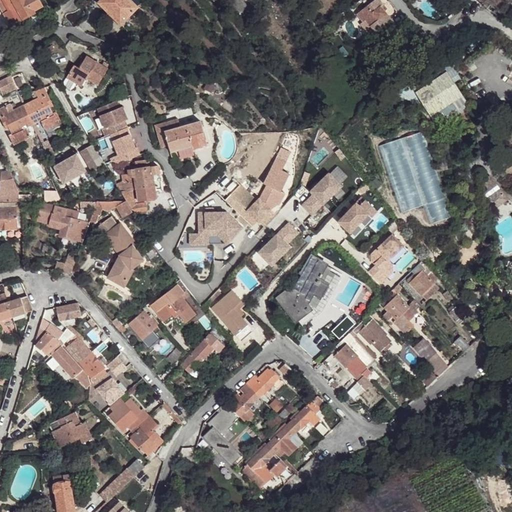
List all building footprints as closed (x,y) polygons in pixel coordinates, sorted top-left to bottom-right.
[(0,0),(0,2),(12,25),(36,12),(35,10),(44,5),(41,0),(0,0)] [(138,5),(133,0),(98,0),(121,22),(138,5)] [(383,6),(385,4),(381,0),(376,0),(358,15),(364,23),(366,21),(379,37),(397,24),(386,11),(383,6)] [(66,78),(76,84),(82,87),(87,79),(98,85),(109,68),(87,55),(80,68),(74,65),(66,78)] [(446,72),(415,92),(430,117),(462,96),(446,72)] [(12,75),(0,81),(0,87),(3,95),(17,88),(12,75)] [(74,87),(76,84),(66,78),(65,82),(65,84),(71,89),(74,87)] [(39,98),(25,105),(34,124),(42,121),(46,129),(62,121),(57,112),(54,114),(51,108),(49,103),(52,102),(45,88),(37,92),(39,98)] [(117,100),(97,108),(106,127),(103,128),(106,136),(111,133),(128,126),(125,119),(120,107),(117,100)] [(34,124),(25,105),(15,110),(12,105),(0,110),(0,115),(5,125),(8,123),(11,127),(14,133),(10,135),(15,145),(32,136),(27,128),(34,124)] [(122,106),(120,107),(125,119),(128,118),(122,106)] [(193,144),(187,124),(180,126),(178,118),(163,122),(169,144),(170,151),(192,145),(193,145),(193,144)] [(201,120),(187,124),(193,144),(206,140),(201,120)] [(453,133),(446,121),(436,128),(443,139),(453,133)] [(161,146),(169,144),(163,122),(156,124),(161,146)] [(511,122),(499,132),(503,138),(511,131),(511,122)] [(128,126),(111,133),(120,154),(116,155),(120,162),(124,161),(140,154),(142,153),(139,146),(137,147),(128,126)] [(511,131),(503,138),(511,149),(511,151),(497,163),(509,178),(511,175),(511,131)] [(448,220),(420,135),(402,140),(422,208),(428,225),(448,220)] [(422,208),(402,140),(380,148),(403,214),(422,208)] [(88,164),(101,157),(94,145),(82,152),(88,164)] [(87,171),(78,154),(56,167),(66,184),(87,171)] [(106,166),(101,157),(88,164),(93,173),(106,166)] [(137,169),(134,169),(137,188),(139,200),(156,197),(155,189),(161,188),(158,166),(149,167),(148,159),(136,161),(137,169)] [(281,191),(290,174),(273,165),(258,194),(269,200),(276,203),(279,204),(285,193),(281,191)] [(122,181),(116,184),(117,186),(124,182),(129,182),(128,174),(129,173),(129,170),(129,169),(125,170),(126,175),(121,175),(122,181)] [(132,189),(137,188),(134,169),(129,170),(129,173),(128,174),(129,182),(124,182),(125,190),(132,189)] [(10,171),(1,172),(3,181),(12,179),(10,171)] [(342,185),(329,172),(311,191),(314,194),(303,205),(313,214),(342,185)] [(496,182),(492,176),(484,182),(485,190),(496,182)] [(12,179),(3,181),(4,192),(18,192),(18,191),(13,179),(12,179)] [(124,182),(117,186),(120,191),(125,190),(124,182)] [(362,183),(356,189),(361,193),(366,188),(362,183)] [(241,184),(226,200),(253,225),(258,219),(260,221),(271,209),(272,208),(266,202),(260,197),(257,199),(241,184)] [(490,196),(496,192),(492,187),(487,192),(490,196)] [(501,188),(496,192),(490,196),(486,199),(495,210),(509,198),(501,188)] [(120,191),(125,200),(132,211),(132,212),(146,210),(145,202),(139,203),(136,204),(132,189),(125,190),(120,191)] [(47,195),(47,202),(63,201),(58,191),(47,191),(47,195)] [(337,221),(349,232),(367,213),(370,216),(376,209),(373,207),(360,195),(349,208),(351,209),(349,212),(347,210),(337,221)] [(132,211),(125,200),(116,205),(122,217),(132,211)] [(266,202),(272,208),(276,203),(269,200),(266,202)] [(105,204),(98,201),(94,213),(100,215),(105,204)] [(0,228),(17,228),(16,212),(23,212),(22,202),(20,202),(16,202),(0,202),(0,228)] [(39,220),(52,223),(54,214),(78,220),(78,219),(80,212),(50,204),(43,205),(39,220)] [(277,214),(271,209),(260,221),(265,226),(277,214)] [(204,213),(197,213),(198,234),(198,236),(208,236),(216,235),(226,244),(241,227),(225,212),(212,213),(204,213)] [(54,214),(52,223),(51,225),(62,229),(60,235),(73,238),(78,220),(54,214)] [(101,237),(105,234),(117,225),(110,216),(94,228),(101,237)] [(83,241),(90,222),(78,219),(78,220),(73,238),(83,241)] [(394,220),(386,227),(392,233),(400,225),(394,220)] [(120,254),(132,245),(135,243),(120,223),(117,225),(105,234),(105,235),(120,254)] [(260,252),(272,265),(291,246),(288,243),(299,232),(289,223),(260,252)] [(392,233),(371,252),(371,259),(376,263),(368,270),(380,282),(392,270),(393,263),(389,258),(403,244),(392,233)] [(198,234),(188,234),(189,246),(208,245),(208,236),(198,236),(198,234)] [(155,253),(148,242),(142,246),(148,257),(155,253)] [(144,261),(132,245),(120,254),(132,270),(144,261)] [(132,270),(120,254),(107,277),(125,287),(134,271),(132,270)] [(323,267),(325,264),(312,256),(302,272),(304,273),(294,290),(292,289),(279,299),(285,307),(288,305),(291,309),(288,311),(296,321),(297,320),(310,310),(307,307),(304,302),(310,292),(314,294),(323,299),(323,298),(320,296),(326,285),(317,279),(323,267)] [(71,274),(76,261),(71,260),(68,258),(66,262),(62,273),(71,274)] [(55,271),(62,273),(66,262),(58,261),(55,271)] [(427,300),(433,294),(428,288),(435,282),(434,282),(437,279),(422,263),(406,278),(427,300)] [(317,279),(326,285),(333,273),(329,270),(323,267),(317,279)] [(248,293),(259,286),(249,268),(237,274),(248,293)] [(326,285),(320,296),(323,298),(327,300),(340,276),(333,272),(333,273),(326,285)] [(428,288),(433,294),(440,288),(435,282),(428,288)] [(399,284),(392,290),(395,292),(397,294),(403,288),(399,284)] [(178,285),(152,305),(164,321),(171,316),(181,328),(197,315),(190,306),(182,295),(185,293),(178,285)] [(234,308),(237,305),(242,300),(233,290),(213,307),(243,341),(254,330),(240,315),(234,308)] [(454,297),(449,290),(443,294),(449,301),(454,297)] [(310,310),(297,320),(302,327),(315,317),(315,316),(320,312),(327,300),(323,298),(323,299),(314,294),(310,292),(304,302),(307,307),(310,310)] [(409,307),(397,294),(394,297),(385,306),(388,310),(393,315),(397,319),(395,321),(405,333),(414,325),(408,319),(417,311),(411,305),(409,307)] [(33,309),(27,295),(21,297),(26,311),(33,309)] [(8,301),(13,316),(26,311),(21,297),(11,300),(8,301)] [(0,319),(13,316),(8,301),(7,302),(0,303),(0,319)] [(57,307),(59,320),(75,317),(82,315),(79,302),(57,307)] [(243,312),(237,305),(234,308),(240,315),(243,312)] [(468,321),(456,306),(449,311),(459,324),(463,321),(465,323),(468,321)] [(129,324),(150,347),(161,337),(157,333),(161,329),(158,325),(160,324),(151,314),(149,316),(144,310),(129,324)] [(387,321),(393,315),(388,310),(382,316),(387,321)] [(511,313),(503,327),(511,333),(511,313)] [(368,314),(349,333),(353,336),(359,330),(372,343),(373,342),(381,351),(392,341),(383,332),(384,331),(368,314)] [(41,325),(48,332),(52,327),(47,324),(50,317),(44,315),(41,325)] [(347,317),(338,325),(345,332),(354,324),(347,317)] [(41,325),(35,344),(37,345),(48,332),(41,325)] [(126,330),(122,325),(118,328),(122,333),(126,330)] [(345,332),(338,325),(333,331),(340,338),(345,332)] [(223,333),(215,326),(205,338),(212,345),(215,347),(219,350),(226,344),(218,337),(223,333)] [(60,340),(64,343),(70,338),(52,327),(48,332),(59,341),(60,340)] [(48,332),(37,345),(46,353),(50,350),(60,342),(59,341),(48,332)] [(64,343),(63,344),(67,348),(79,337),(75,333),(74,333),(70,338),(64,343)] [(349,333),(343,339),(345,341),(347,342),(348,344),(354,338),(353,336),(349,333)] [(454,342),(464,352),(471,346),(461,335),(454,342)] [(79,337),(67,348),(79,362),(92,352),(79,337)] [(212,345),(205,338),(193,351),(193,352),(182,365),(191,373),(215,347),(212,345)] [(354,338),(348,344),(359,355),(365,349),(354,338)] [(414,346),(430,365),(440,356),(424,338),(414,346)] [(50,350),(52,353),(63,344),(64,343),(60,340),(59,341),(60,342),(50,350)] [(392,341),(381,351),(386,356),(397,346),(392,341)] [(334,355),(340,360),(346,367),(348,366),(358,357),(359,355),(348,344),(347,342),(342,347),(335,354),(334,355)] [(52,353),(52,354),(74,378),(76,376),(85,368),(79,362),(67,348),(63,344),(52,353)] [(183,353),(178,346),(168,357),(175,363),(183,353)] [(365,349),(359,355),(358,357),(367,365),(374,359),(365,349)] [(79,362),(85,368),(92,377),(92,383),(93,385),(109,372),(104,367),(105,366),(92,352),(79,362)] [(339,361),(340,360),(334,355),(335,354),(332,352),(322,362),(330,370),(339,361)] [(238,367),(246,361),(243,358),(241,355),(232,361),(238,367)] [(93,385),(91,386),(90,393),(89,401),(100,392),(112,405),(126,392),(114,379),(127,366),(118,356),(113,361),(107,365),(111,370),(109,372),(93,385)] [(440,356),(430,365),(439,375),(449,366),(440,356)] [(367,365),(358,357),(348,366),(356,375),(367,365)] [(346,367),(340,360),(339,361),(358,381),(358,382),(365,389),(365,390),(372,383),(366,377),(372,371),(367,365),(356,375),(348,366),(346,367)] [(325,375),(330,370),(322,362),(317,367),(325,375)] [(279,370),(290,380),(297,373),(285,363),(279,370)] [(419,376),(427,384),(435,375),(428,367),(419,376)] [(92,377),(85,368),(76,376),(87,387),(92,383),(92,377)] [(254,376),(246,385),(259,397),(264,391),(266,393),(273,385),(277,389),(283,382),(270,370),(269,371),(267,369),(257,379),(254,376)] [(361,394),(365,389),(358,382),(353,386),(361,394)] [(225,403),(224,404),(239,418),(254,405),(253,403),(259,397),(246,385),(239,391),(243,394),(240,397),(238,395),(228,405),(225,403)] [(292,421),(287,425),(295,433),(301,427),(302,428),(309,421),(313,425),(324,414),(323,408),(322,407),(324,404),(317,396),(300,412),(299,410),(290,419),(292,421)] [(131,397),(125,402),(136,416),(142,411),(131,397)] [(111,407),(114,411),(125,402),(121,398),(111,407)] [(125,402),(114,411),(109,415),(123,431),(127,427),(137,418),(138,418),(136,416),(125,402)] [(182,422),(165,402),(162,404),(181,425),(183,423),(182,422)] [(220,412),(207,424),(211,429),(213,427),(228,443),(234,437),(228,430),(234,425),(233,423),(239,418),(224,404),(218,410),(220,412)] [(271,405),(269,407),(276,414),(278,411),(271,405)] [(137,418),(141,423),(150,415),(145,409),(142,411),(136,416),(138,418),(137,418)] [(285,409),(278,416),(283,421),(290,414),(285,409)] [(74,411),(69,414),(74,424),(79,421),(74,411)] [(74,424),(69,414),(59,418),(61,424),(52,429),(59,445),(79,436),(81,439),(89,435),(82,420),(79,421),(74,424)] [(278,416),(276,414),(266,423),(274,430),(283,421),(278,416)] [(141,423),(138,425),(141,429),(147,435),(152,441),(158,436),(152,430),(158,424),(150,415),(141,423)] [(127,427),(132,431),(138,425),(141,423),(137,418),(127,427)] [(266,443),(265,444),(275,453),(276,453),(280,457),(285,452),(289,455),(303,441),(295,433),(287,425),(286,424),(270,439),(272,441),(268,445),(266,443)] [(138,425),(132,431),(135,435),(141,429),(138,425)] [(211,429),(202,438),(230,467),(241,456),(228,443),(213,427),(211,429)] [(141,429),(135,435),(132,437),(148,455),(153,451),(157,447),(152,441),(147,435),(141,429)] [(257,436),(263,441),(266,437),(261,432),(257,436)] [(158,436),(152,441),(157,447),(163,442),(158,436)] [(275,453),(265,444),(246,463),(247,465),(242,472),(260,487),(275,475),(277,478),(286,468),(279,462),(270,470),(265,465),(271,460),(270,459),(275,453)] [(150,461),(156,455),(153,451),(148,455),(146,457),(150,461)] [(134,476),(144,467),(137,459),(127,468),(134,476)] [(296,475),(298,473),(285,459),(283,461),(296,475)] [(116,493),(134,476),(127,468),(109,485),(116,493)] [(53,476),(54,483),(71,481),(69,474),(53,476)] [(79,479),(71,481),(72,492),(81,491),(79,479)] [(71,481),(54,483),(58,511),(69,511),(75,511),(72,492),(71,481)] [(107,501),(116,493),(109,485),(100,494),(107,501)] [(123,511),(122,511),(125,508),(119,502),(108,511),(123,511)]
